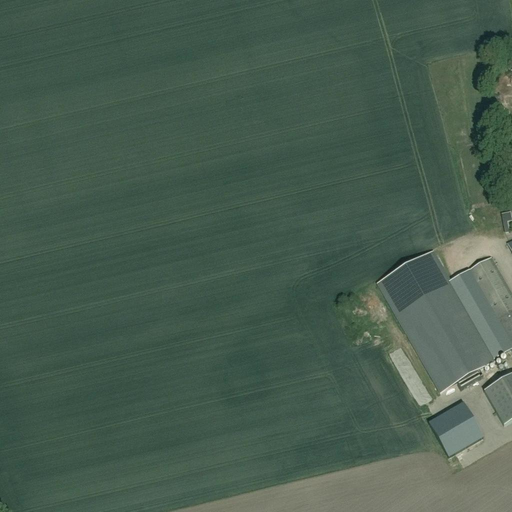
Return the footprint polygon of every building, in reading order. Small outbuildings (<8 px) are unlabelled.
[(483,379),(479,373),(496,364),(495,361),(450,283),(433,254),(377,286),(440,395),(457,386),(460,392),(483,379)] [(511,351),(511,295),(491,259),(467,273),(511,351)] [(355,321),(360,328),(367,322),(362,315),(355,321)] [(404,348),(392,355),(422,407),(434,400),(404,348)] [(511,423),(511,377),(484,393),(504,428),(511,423)] [(463,405),(428,425),(448,460),(483,440),(463,405)]
